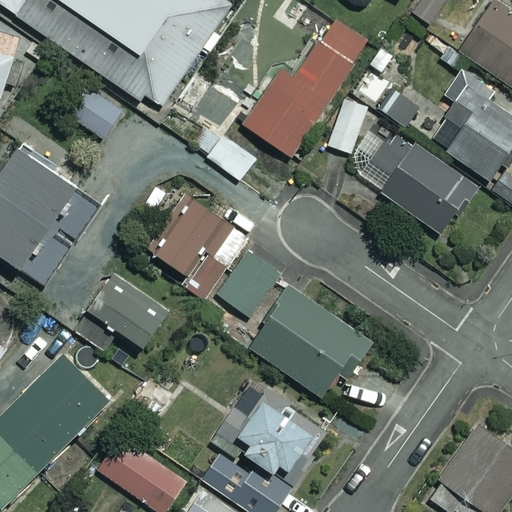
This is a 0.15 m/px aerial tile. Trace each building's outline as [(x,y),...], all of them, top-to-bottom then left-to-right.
[(230,4),(225,0),(0,0),(0,3),(156,111),(230,4)] [(445,0),(416,0),(408,19),(432,30),(445,0)] [(511,13),(492,0),(488,0),(456,48),(511,86),(511,13)] [(297,43),(271,5),(252,19),(278,56),(297,43)] [(365,39),(331,18),(292,81),(275,70),(241,124),(293,156),(365,39)] [(367,101),(423,137),(441,108),(384,72),(395,55),(379,45),(350,91),(367,101)] [(0,94),(12,57),(0,52),(0,94)] [(496,167),(511,145),(511,124),(462,88),(446,110),(463,123),(444,149),(488,180),(496,167)] [(122,107),(100,94),(95,103),(80,94),(67,116),(104,138),(122,107)] [(350,157),(367,101),(345,95),(328,150),(350,157)] [(473,185),(395,128),(360,175),(438,232),(473,185)] [(255,157),(225,134),(208,157),(239,180),(255,157)] [(99,206),(17,148),(0,171),(0,253),(43,284),(99,206)] [(488,180),(482,187),(511,208),(511,178),(496,167),(488,180)] [(247,236),(194,198),(156,252),(192,279),(187,286),(203,297),(247,236)] [(284,269),(250,246),(217,294),(250,317),(284,269)] [(168,311),(110,272),(85,308),(143,347),(168,311)] [(369,339),(289,285),(248,346),(321,395),(337,370),(345,376),(369,339)] [(0,356),(9,344),(0,337),(0,356)] [(110,397),(63,349),(0,412),(0,506),(1,507),(110,397)] [(178,391),(148,377),(135,405),(164,419),(178,391)] [(249,442),(241,452),(266,472),(274,461),(284,469),(317,428),(269,390),(236,431),(249,442)] [(511,447),(475,424),(428,498),(449,511),(452,508),(457,511),(498,511),(511,491),(511,447)] [(163,511),(185,481),(120,437),(98,469),(159,511),(163,511)] [(200,477),(252,511),(273,511),(291,486),(273,474),(267,482),(219,449),(200,477)] [(239,511),(209,491),(194,511),(239,511)]
